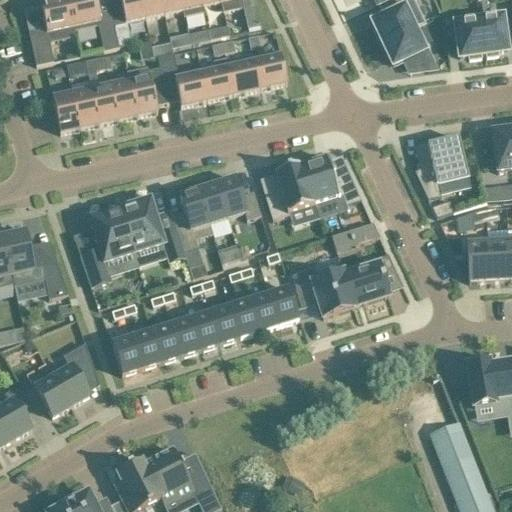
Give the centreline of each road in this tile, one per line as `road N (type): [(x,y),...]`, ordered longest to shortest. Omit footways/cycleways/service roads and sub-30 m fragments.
road 1 (residential): [(0,504),(127,430),(442,331)]
road 2 (residential): [(355,117),(34,189)]
road 3 (residential): [(442,331),(444,309),(355,117)]
road 4 (residential): [(511,95),(355,117)]
road 5 (residential): [(355,117),(297,0)]
